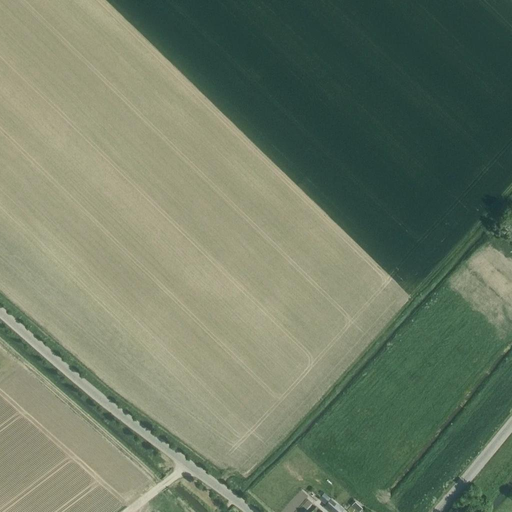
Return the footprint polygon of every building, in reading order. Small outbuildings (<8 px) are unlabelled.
[(324,492),(319,498),(326,504),(331,498),(324,492)] [(329,501),(339,511),(341,511),(349,505),(338,493),(329,501)] [(365,508),(369,503),(360,496),(356,500),(365,508)] [(359,511),(363,508),(355,501),(352,504),(359,511)] [(483,511),(488,504),(483,501),(479,509),(483,511)]
